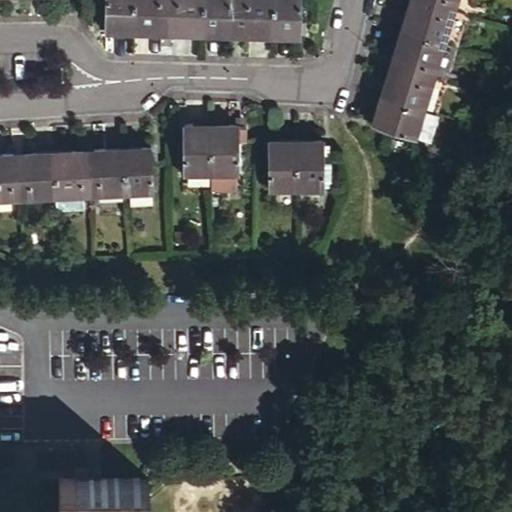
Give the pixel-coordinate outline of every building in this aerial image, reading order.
[(103,0),(102,30),(131,31),(131,0),(103,0)] [(131,0),(131,31),(165,32),(166,0),(131,0)] [(166,0),(165,32),(201,33),(202,0),(166,0)] [(236,0),(202,0),(201,33),(236,34),(236,0)] [(236,0),(236,34),(271,35),(271,0),(236,0)] [(299,0),(271,0),(271,35),(298,36),(299,0)] [(451,6),(432,0),(409,0),(401,27),(441,40),(451,6)] [(401,27),(391,60),(431,72),(441,40),(401,27)] [(431,72),(391,60),(380,93),(420,106),(431,72)] [(411,135),(420,106),(380,93),(371,122),(411,135)] [(210,172),(210,126),(183,126),(183,172),(210,172)] [(237,126),(210,126),(210,172),(236,172),(237,126)] [(321,140),(294,141),(293,185),(322,185),(321,140)] [(293,185),(294,141),(266,141),(267,185),(293,185)] [(123,150),(125,191),(151,190),(150,148),(123,150)] [(90,193),(125,191),(123,150),(87,151),(90,193)] [(54,153),(56,195),(90,193),(87,151),(54,153)] [(20,196),(56,195),(54,153),(18,155),(20,196)] [(0,155),(0,197),(20,196),(18,155),(0,155)] [(149,511),(149,477),(57,479),(57,511),(149,511)]
